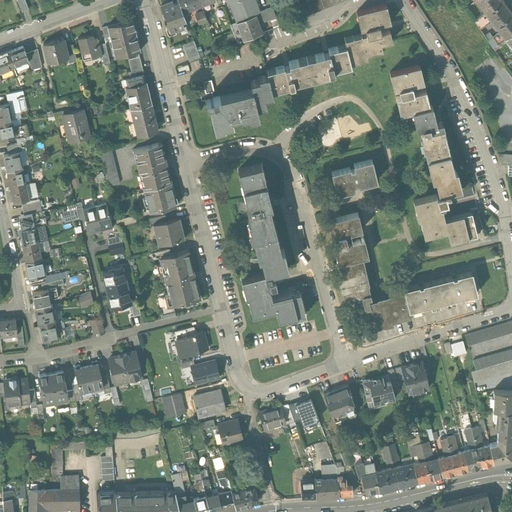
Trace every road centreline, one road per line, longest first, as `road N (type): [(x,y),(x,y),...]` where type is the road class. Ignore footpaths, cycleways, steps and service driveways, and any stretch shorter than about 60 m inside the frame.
road 1 (residential): [(342,363),(284,162),(247,145),(185,160)]
road 2 (residential): [(511,267),(472,121),(402,0)]
road 3 (secondary): [(498,478),(371,508),(287,511)]
road 4 (residential): [(342,363),(511,308)]
road 5 (residential): [(143,0),(185,160)]
road 6 (residential): [(185,160),(219,309)]
